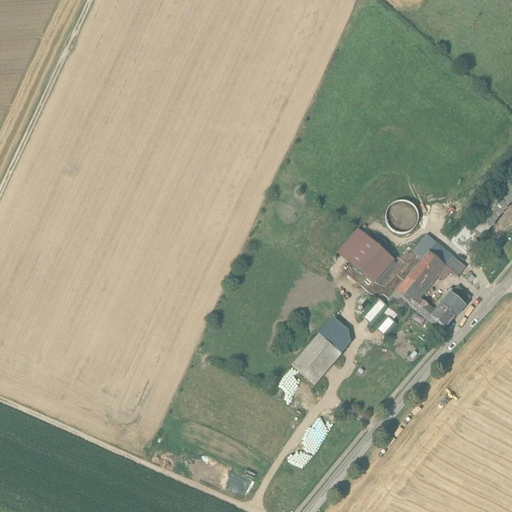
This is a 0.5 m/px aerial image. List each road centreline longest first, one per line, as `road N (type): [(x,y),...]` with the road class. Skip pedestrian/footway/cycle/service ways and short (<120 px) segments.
road 1 (tertiary): [(511,275),(309,511)]
road 2 (track): [(0,401),(253,511)]
road 3 (track): [(0,191),(90,0)]
